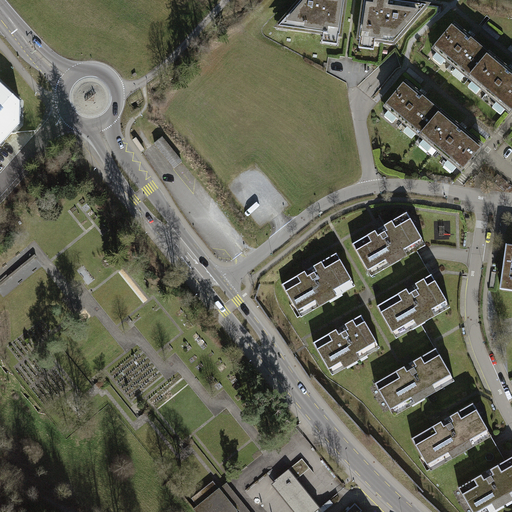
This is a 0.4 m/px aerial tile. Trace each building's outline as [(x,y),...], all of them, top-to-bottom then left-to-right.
[(339,37),(343,0),(302,0),(278,28),(339,37)] [(425,7),(372,0),(364,0),(358,40),(393,45),(425,7)] [(511,107),(511,68),(456,21),(430,51),(506,115),(511,107)] [(0,144),(20,123),(20,100),(0,81),(0,144)] [(458,172),(482,145),(406,81),(382,109),(458,172)] [(138,137),(134,139),(142,151),(146,148),(138,137)] [(182,161),(162,137),(155,143),(175,167),(182,161)] [(425,245),(406,213),(352,244),(371,276),(425,245)] [(511,242),(504,242),(497,287),(511,289),(511,242)] [(354,286),(336,254),(282,285),(300,317),(354,286)] [(450,308),(431,275),(377,305),(397,339),(450,308)] [(362,315),(314,343),(333,376),(382,348),(362,315)] [(435,348),(375,383),(394,416),(454,381),(435,348)] [(492,437),(473,403),(411,438),(431,472),(492,437)] [(511,457),(460,488),(473,511),(491,511),(511,500),(511,457)] [(291,511),(318,511),(323,508),(289,466),(268,483),(291,511)] [(237,511),(238,511),(217,484),(192,503),(199,511),(237,511)] [(360,511),(362,510),(356,503),(346,511),(360,511)]
